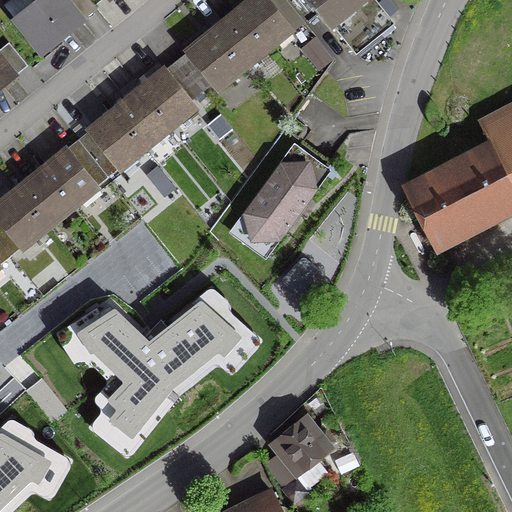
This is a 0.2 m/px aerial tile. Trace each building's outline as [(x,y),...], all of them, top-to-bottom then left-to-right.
[(0,262),(21,246),(18,243),(31,232),(34,236),(81,198),(89,201),(98,193),(94,187),(118,168),(122,173),(133,165),(128,159),(177,120),(181,124),(196,112),(187,100),(210,81),(214,84),(227,74),(230,78),(252,60),(249,56),(261,46),(264,50),(275,41),(277,44),(300,21),(282,0),(277,0),(270,7),(264,0),(249,0),(241,7),(218,26),(206,36),(146,83),(124,102),(107,115),(48,163),(10,194),(0,201),(0,262)] [(8,0),(1,6),(12,19),(40,54),(81,21),(64,0),(8,0)] [(309,0),(349,49),(387,18),(373,0),(309,0)] [(329,60),(312,38),(302,46),(308,53),(306,55),(311,62),(316,59),(322,66),(329,60)] [(0,86),(13,76),(0,59),(0,86)] [(481,149),(405,188),(437,247),(511,207),(511,111),(480,128),(484,134),(475,139),(481,149)] [(322,172),(293,151),(234,232),(263,252),(289,218),(299,204),(322,172)] [(120,410),(112,420),(132,437),(171,387),(220,350),(225,355),(241,338),(201,304),(149,345),(116,313),(80,336),(128,383),(110,400),(120,410)] [(304,418),(272,444),(284,459),(276,466),(282,474),(276,478),(280,483),(294,472),(295,473),(327,447),(326,446),(332,441),(324,430),(318,435),(304,418)] [(0,508),(33,478),(39,482),(50,462),(2,436),(0,437),(0,508)] [(274,505),(259,511),(280,511),(276,503),(274,505)]
